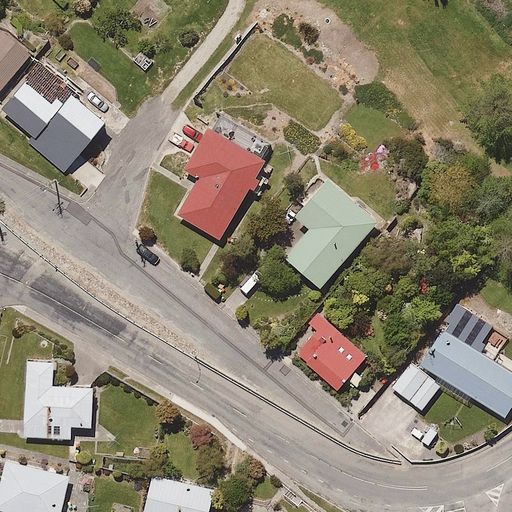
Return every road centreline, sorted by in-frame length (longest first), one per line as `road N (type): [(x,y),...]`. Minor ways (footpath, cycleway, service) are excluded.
road 1 (tertiary): [(456,483),(383,487),(345,472),(0,273)]
road 2 (track): [(236,0),(150,120),(109,210)]
